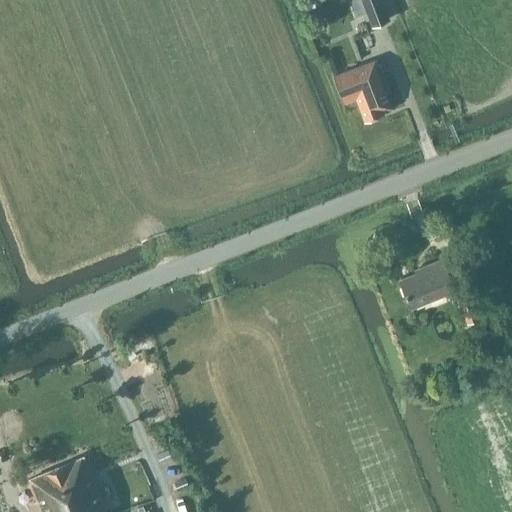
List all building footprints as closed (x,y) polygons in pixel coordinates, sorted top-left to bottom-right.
[(391,20),(383,0),(362,0),(372,26),(391,20)] [(381,114),(393,110),(386,92),(390,90),(380,63),(376,64),(374,59),(335,75),(345,102),(355,98),(364,121),(368,119),(372,122),(379,119),(381,114)] [(417,273),(400,280),(412,309),(458,290),(444,257),(415,269),(417,273)] [(472,297),(459,302),(468,324),(482,319),(472,297)] [(169,450),(157,455),(160,463),(173,458),(169,450)] [(107,511),(84,456),(28,479),(41,511),(107,511)] [(186,479),(175,484),(177,491),(189,486),(186,479)]
